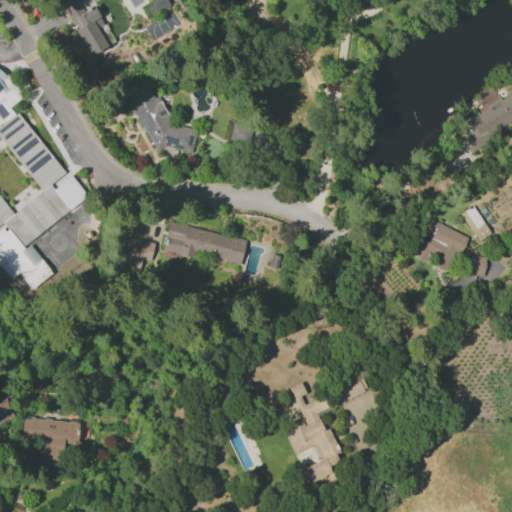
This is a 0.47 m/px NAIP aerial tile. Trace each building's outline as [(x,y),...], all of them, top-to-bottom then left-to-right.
[(108,46),(98,28),(103,25),(99,17),(103,15),(97,4),(82,11),(76,0),(66,0),(61,3),(88,56),(108,46)] [(148,0),(156,13),(169,6),(165,0),(148,0)] [(191,152),(196,129),(163,122),(165,112),(158,97),(152,96),(146,82),(124,93),(152,152),(164,146),(191,152)] [(467,147),(511,121),(511,92),(463,120),(470,132),(461,137),(467,147)] [(0,137),(0,125),(16,112),(65,171),(48,184),(40,191),(0,137)] [(227,141),(271,158),(275,147),(263,143),(266,136),(233,123),(227,141)] [(12,214),(40,191),(48,184),(52,189),(70,175),(82,191),(78,201),(22,246),(2,223),(12,214)] [(0,224),(2,223),(12,214),(0,199),(0,224)] [(489,233),(471,205),(459,213),(477,241),(489,233)] [(465,236),(425,217),(416,235),(420,237),(411,255),(447,272),(465,236)] [(245,239),(168,222),(161,250),(194,257),(195,253),(239,263),(245,239)] [(29,244),(22,249),(4,226),(0,228),(0,269),(8,281),(18,273),(31,289),(52,273),(29,244)] [(145,271),(151,242),(127,237),(121,266),(145,271)] [(483,275),(484,256),(464,254),(462,274),(483,275)] [(367,390),(359,374),(334,386),(342,402),(367,390)] [(291,454),(316,445),(321,460),(300,468),(305,482),(343,469),(329,427),(322,430),(316,412),(327,409),(322,396),(307,401),(301,382),(289,386),(301,422),(282,429),(291,454)] [(0,421),(11,419),(6,401),(0,402),(0,421)] [(20,438),(42,440),(40,462),(58,464),(60,445),(76,446),(77,422),(21,417),(20,438)]
